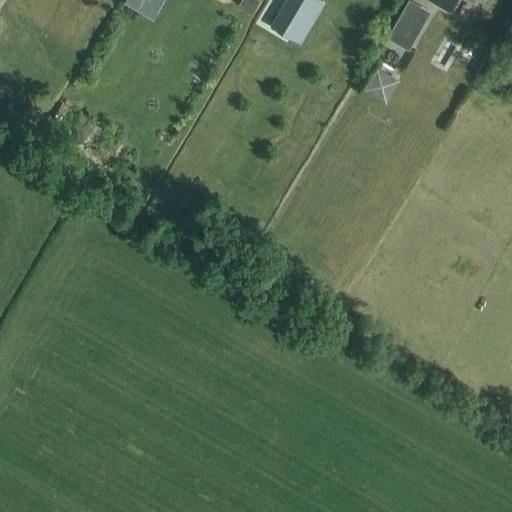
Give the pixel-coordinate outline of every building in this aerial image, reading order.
[(250,0),(241,0),(238,6),(251,14),(258,4),(250,0)] [(285,0),(269,26),(290,39),(313,0),(285,0)] [(431,0),(448,10),(453,0),(469,0),(473,2),(474,0),(431,0)] [(409,4),(390,37),(406,46),(425,14),(409,4)] [(363,63),(369,55),(356,45),(350,53),(363,63)] [(511,47),(500,68),(511,74),(511,47)] [(361,90),(385,103),(388,97),(365,83),(361,90)] [(88,166),(83,175),(94,182),(99,173),(88,166)]
